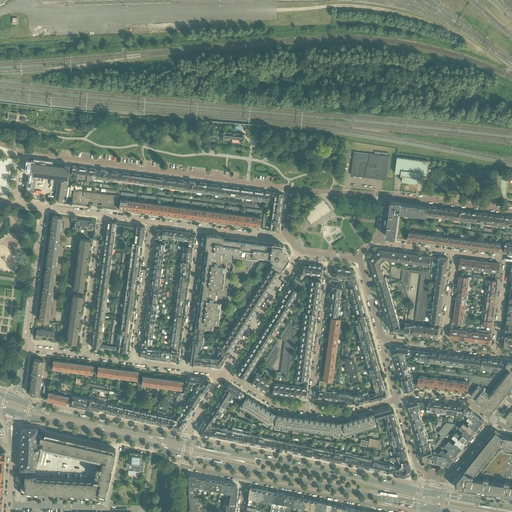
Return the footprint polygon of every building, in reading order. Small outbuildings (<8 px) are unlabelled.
[(225,138),(234,139),(235,133),(226,132),(221,131),(220,138),(225,139),(225,138)] [(383,178),(383,179),(387,179),(390,156),(387,156),(388,153),(375,151),(375,154),(354,152),(351,175),(359,176),(359,175),(365,175),(365,176),(366,176),(376,177),(376,178),(376,177),(383,178)] [(402,181),(418,183),(418,178),(420,178),(420,176),(426,177),(429,161),(397,157),(395,173),(401,173),(401,175),(402,175),(402,181)] [(70,175),(71,176),(72,168),(69,167),(69,166),(60,164),(60,166),(31,163),(30,171),(29,175),(28,175),(26,184),(31,185),(34,182),(35,179),(33,176),(33,174),(59,177),(67,178),(68,176),(70,177),(70,175)] [(78,177),(81,177),(83,167),(79,167),(76,167),(76,166),(72,166),(72,168),(71,176),(74,176),(74,178),(78,178),(78,177)] [(92,178),(92,177),(93,169),(89,168),(89,169),(86,168),(83,167),(81,177),(84,177),(84,179),(88,180),(88,178),(92,178)] [(92,177),(103,179),(104,170),(101,170),(96,170),(96,169),(93,169),(92,177)] [(103,179),(114,180),(115,172),(112,171),(112,172),(107,171),(107,170),(104,170),(103,179)] [(114,180),(125,182),(126,173),(123,173),(122,173),(118,172),(115,172),(114,180)] [(125,182),(136,183),(137,174),(133,174),(133,175),(129,174),(129,173),(126,173),(125,182)] [(136,183),(147,185),(148,176),(144,175),(144,176),(139,175),(140,175),(137,174),(136,183)] [(496,195),(504,196),(507,176),(498,175),(496,195)] [(147,185),(158,186),(159,177),(156,177),(156,178),(151,177),(151,176),(148,176),(147,185)] [(68,178),(67,178),(59,177),(58,181),(55,199),(62,200),(62,198),(65,199),(67,182),(68,182),(68,178)] [(158,186),(169,187),(170,179),(167,178),(167,179),(162,178),(159,177),(158,186)] [(169,187),(180,189),(181,180),(178,180),(173,180),(173,179),(170,179),(169,187)] [(180,189),(191,190),(192,182),(189,181),(189,182),(184,181),(181,180),(180,189)] [(191,190),(202,192),(203,184),(202,184),(203,183),(200,183),(195,183),(195,182),(192,182),(191,190)] [(202,192),(213,193),(214,184),(211,184),(211,185),(206,184),(206,183),(203,183),(203,184),(202,192)] [(213,193),(224,195),(225,186),(222,185),(222,186),(217,185),(214,184),(213,193)] [(224,195),(235,196),(236,187),(233,187),(233,188),(228,187),(228,186),(225,186),(224,195)] [(235,196),(246,197),(247,189),(244,188),(243,189),(239,188),(236,187),(235,196)] [(246,197),(256,199),(258,190),(254,190),(250,190),(250,189),(247,189),(246,197)] [(101,206),(116,208),(117,208),(118,196),(74,190),(72,202),(88,204),(88,201),(93,202),(92,204),(93,204),(96,204),(97,204),(97,202),(102,203),(101,206)] [(268,200),(268,196),(269,192),(266,191),(265,192),(260,191),(261,190),(258,190),(256,199),(268,200)] [(273,206),(281,207),(282,204),(281,204),(282,199),(283,199),(283,193),(269,192),(268,196),(269,196),(269,201),(272,201),(273,196),(274,196),(273,203),(271,203),(271,206),(273,206)] [(119,208),(131,210),(132,200),(120,199),(119,208)] [(131,210),(138,211),(139,201),(132,200),(131,210)] [(138,211),(147,212),(148,202),(139,201),(138,211)] [(425,216),(425,215),(426,206),(399,203),(391,201),(386,237),(395,238),(398,214),(400,214),(400,212),(425,215),(425,216)] [(147,212),(155,213),(156,204),(148,202),(147,212)] [(155,213),(163,214),(165,205),(156,204),(155,213)] [(163,214),(172,215),(174,206),(165,205),(163,214)] [(172,215),(181,216),(182,207),(174,206),(172,215)] [(273,206),(271,217),(280,218),(280,215),(280,210),(281,210),(281,207),(273,206)] [(436,217),(442,218),(443,208),(426,206),(425,215),(432,216),(432,217),(431,218),(435,219),(436,217)] [(181,216),(189,217),(190,208),(182,207),(181,216)] [(189,217),(198,219),(199,209),(190,208),(189,217)] [(442,218),(458,220),(459,215),(460,215),(461,211),(459,211),(459,210),(443,208),(442,218)] [(198,219),(206,220),(207,210),(199,209),(198,219)] [(206,220),(215,221),(216,211),(207,210),(206,220)] [(215,221),(223,222),(224,212),(216,211),(215,221)] [(469,221),(476,222),(477,213),(461,211),(460,215),(459,215),(458,220),(468,221),(467,223),(469,223),(469,221)] [(223,222),(232,223),(233,214),(224,212),(223,222)] [(480,228),(483,228),(484,225),(486,226),(487,223),(492,224),(494,215),(477,213),(476,222),(481,223),(480,228)] [(232,223),(241,224),(242,215),(233,214),(232,223)] [(52,224),(52,225),(60,226),(61,220),(62,221),(62,217),(59,216),(58,216),(52,215),(52,216),(53,216),(52,219),(51,221),(52,221),(51,224),(52,224)] [(241,224),(248,225),(249,216),(242,215),(241,224)] [(503,225),(509,226),(510,217),(494,215),(492,224),(498,225),(498,226),(498,227),(503,228),(503,225)] [(249,216),(248,225),(259,227),(261,217),(249,216)] [(280,218),(271,217),(270,228),(278,229),(279,229),(279,226),(278,226),(279,221),(280,221),(280,218)] [(80,231),(80,228),(81,220),(75,219),(75,221),(73,221),(72,227),(77,228),(77,230),(80,231)] [(115,226),(126,227),(126,223),(108,221),(107,227),(107,226),(106,230),(115,231),(115,226)] [(136,229),(135,234),(144,235),(144,231),(144,226),(126,223),(126,227),(136,229)] [(50,232),(50,233),(55,233),(55,230),(60,230),(60,226),(52,225),(52,226),(51,226),(51,227),(50,229),(51,229),(50,232)] [(113,240),(115,231),(106,230),(106,234),(106,239),(113,240)] [(188,240),(188,243),(186,243),(185,245),(193,246),(194,234),(193,234),(193,233),(189,232),(188,240)] [(407,239),(419,241),(420,233),(408,232),(407,239)] [(50,241),(50,243),(58,244),(59,238),(54,237),(55,233),(50,233),(50,236),(49,236),(49,239),(49,241),(50,241)] [(419,241),(430,242),(431,235),(420,233),(419,241)] [(135,234),(134,242),(142,243),(143,239),(144,235),(135,234)] [(201,285),(195,327),(204,328),(210,328),(211,322),(218,323),(218,317),(217,317),(218,306),(220,307),(220,301),(214,300),(216,286),(222,287),(223,281),(221,281),(223,271),(224,271),(225,265),(219,264),(220,250),(222,251),(233,252),(233,255),(239,256),(240,256),(240,254),(251,256),(251,257),(258,258),(258,255),(269,257),(269,258),(273,261),(270,266),(280,272),(289,257),(283,244),(206,234),(205,249),(203,263),(203,267),(203,269),(201,277),(201,285)] [(430,242),(442,244),(443,236),(431,235),(430,242)] [(442,244),(454,245),(455,238),(443,236),(442,244)] [(454,245),(465,247),(466,239),(455,238),(454,245)] [(80,248),(89,249),(90,240),(90,239),(89,239),(85,239),(84,243),(80,242),(80,248)] [(112,248),(113,240),(106,239),(105,244),(104,245),(104,246),(105,247),(112,248)] [(465,247),(477,248),(478,241),(466,239),(465,247)] [(477,248),(488,250),(489,242),(478,241),(477,248)] [(132,242),(131,251),(139,252),(139,251),(140,251),(140,249),(139,249),(140,244),(142,244),(142,243),(134,242),(132,242)] [(500,251),(501,245),(501,244),(489,242),(488,250),(500,251)] [(48,250),(52,251),(53,247),(58,247),(58,244),(50,243),(50,244),(49,243),(49,244),(48,244),(48,246),(48,250)] [(111,257),(112,248),(105,247),(104,248),(104,249),(104,250),(103,256),(111,257)] [(82,256),(88,257),(87,257),(89,249),(80,248),(79,252),(83,252),(82,256)] [(48,259),(48,260),(56,261),(57,255),(52,254),(52,251),(48,250),(48,251),(48,254),(47,254),(47,256),(47,259),(48,259)] [(378,253),(375,255),(383,262),(385,259),(387,259),(388,251),(380,250),(379,251),(378,252),(377,252),(378,253)] [(131,251),(130,259),(138,260),(139,254),(140,252),(139,252),(131,251)] [(393,252),(388,251),(387,259),(392,260),(392,261),(393,261),(393,260),(399,261),(400,253),(395,252),(393,252)] [(404,253),(400,253),(399,261),(404,261),(404,262),(405,263),(405,261),(410,262),(411,254),(407,253),(406,253),(404,253)] [(420,255),(411,254),(410,262),(416,263),(416,264),(416,263),(420,263),(421,255),(420,255)] [(371,260),(373,268),(381,266),(380,264),(383,262),(375,255),(373,257),(372,259),(372,258),(372,259),(371,260)] [(422,255),(421,255),(420,263),(423,264),(423,265),(424,265),(424,264),(430,265),(431,257),(422,255)] [(77,263),(86,265),(87,257),(88,257),(82,256),(82,260),(78,260),(77,263)] [(110,265),(111,257),(103,256),(103,260),(102,260),(102,264),(110,265)] [(130,259),(129,267),(137,268),(138,264),(137,264),(138,260),(130,259)] [(46,267),(45,267),(50,268),(51,264),(55,265),(56,261),(48,260),(48,261),(47,261),(46,261),(46,264),(46,267)] [(438,268),(438,272),(446,273),(446,272),(447,263),(439,262),(438,268),(437,267),(437,268),(438,268)] [(81,268),(80,272),(86,272),(86,265),(77,263),(77,267),(81,268)] [(260,263),(212,340),(214,341),(242,297),(244,294),(263,264),(260,263)] [(303,265),(299,272),(305,276),(306,274),(307,273),(310,273),(311,264),(304,263),(304,265),(303,265)] [(109,273),(110,265),(102,264),(101,267),(102,267),(101,272),(109,273)] [(322,266),(311,264),(310,273),(321,275),(322,266)] [(375,275),(376,279),(384,277),(382,271),(383,271),(383,270),(382,271),(381,266),(373,268),(374,272),(374,273),(375,274),(375,275)] [(46,276),(45,277),(54,278),(54,272),(50,272),(50,268),(45,267),(45,268),(46,268),(45,271),(45,273),(45,276),(46,276)] [(129,267),(128,276),(136,277),(136,272),(137,272),(137,268),(129,267)] [(271,267),(267,275),(275,280),(279,272),(271,267)] [(344,283),(355,280),(354,276),(355,276),(354,273),(352,269),(345,269),(344,278),(343,283),(344,283)] [(76,275),(75,279),(84,280),(85,273),(86,273),(86,272),(80,272),(80,275),(76,275)] [(108,281),(109,273),(101,272),(101,278),(100,278),(100,279),(100,280),(108,281)] [(437,276),(437,282),(445,283),(446,274),(446,273),(438,272),(437,275),(436,275),(436,276),(437,276)] [(267,275),(262,282),(270,287),(275,280),(267,275)] [(128,276),(127,284),(135,285),(135,284),(136,283),(135,282),(136,277),(128,276)] [(378,285),(378,288),(388,285),(385,276),(384,277),(376,279),(378,285)] [(43,284),(43,285),(48,285),(48,281),(53,282),(54,278),(45,277),(45,278),(44,278),(44,279),(44,281),(44,284),(43,284)] [(293,280),(304,287),(305,285),(294,278),(293,280)] [(305,380),(311,336),(314,314),(316,314),(321,278),(318,278),(317,280),(311,280),(310,288),(309,291),(307,313),(305,312),(296,379),(305,380)] [(79,285),(78,289),(83,290),(83,289),(84,280),(75,279),(75,284),(79,285)] [(107,290),(108,281),(100,280),(100,281),(99,281),(99,283),(100,283),(99,289),(107,290)] [(291,283),(303,290),(303,288),(293,281),(291,283)] [(262,282),(258,289),(266,294),(270,287),(262,282)] [(435,291),(443,292),(444,291),(443,291),(445,283),(437,282),(436,285),(435,285),(435,288),(434,288),(434,289),(435,290),(435,291)] [(127,284),(126,292),(134,293),(134,288),(135,287),(135,286),(135,285),(127,284)] [(43,293),(43,294),(51,295),(52,290),(47,289),(48,285),(43,285),(43,288),(42,291),(43,291),(42,293),(43,293)] [(379,289),(381,295),(390,293),(388,285),(378,288),(379,289)] [(289,287),(285,294),(293,299),(297,292),(289,287)] [(106,298),(107,290),(99,289),(99,293),(98,293),(97,297),(106,298)] [(258,289),(254,295),(262,300),(266,294),(258,289)] [(435,296),(434,301),(442,302),(443,294),(443,292),(435,291),(435,295),(434,295),(435,296)] [(126,292),(125,300),(133,302),(134,298),(133,298),(134,293),(126,292)] [(384,305),(385,311),(395,308),(390,293),(381,295),(382,301),(383,305),(384,305)] [(41,302),(46,303),(46,299),(51,299),(51,295),(43,294),(43,296),(42,295),(42,296),(41,298),(42,298),(41,302)] [(280,301),(282,302),(290,307),(288,306),(293,299),(285,294),(280,301)] [(72,302),(81,303),(82,296),(83,296),(83,295),(81,295),(78,295),(77,299),(73,298),(72,302)] [(254,295),(249,303),(257,308),(262,300),(254,295)] [(105,306),(106,298),(97,297),(97,301),(98,301),(97,305),(105,306)] [(125,300),(124,308),(131,309),(132,305),(133,305),(133,302),(125,300)] [(433,308),(433,311),(441,313),(441,312),(441,311),(442,302),(434,301),(433,307),(432,307),(432,308),(433,308)] [(41,311),(41,312),(49,313),(50,307),(45,306),(46,303),(41,302),(41,306),(40,306),(40,308),(41,308),(40,311),(41,311)] [(76,310),(81,311),(81,310),(80,310),(81,303),(72,302),(72,306),(76,306),(76,310)] [(282,302),(278,308),(286,313),(290,307),(282,302)] [(249,303),(245,309),(253,314),(257,308),(249,303)] [(106,306),(105,306),(97,305),(96,311),(95,313),(96,313),(96,314),(104,315),(105,309),(106,309),(106,306)] [(124,308),(122,317),(130,318),(131,317),(131,316),(131,315),(131,309),(124,308)] [(278,308),(273,316),(281,321),(286,313),(278,308)] [(388,321),(390,327),(399,324),(395,308),(385,311),(387,317),(388,321)] [(245,309),(240,316),(248,321),(253,314),(245,309)] [(431,321),(439,322),(441,314),(441,313),(433,311),(432,313),(430,313),(430,315),(431,315),(432,315),(431,321)] [(40,320),(44,320),(44,316),(49,317),(49,313),(41,312),(41,313),(40,313),(39,313),(39,315),(40,316),(39,319),(39,320),(40,320)] [(295,313),(278,339),(280,340),(296,314),(295,313)] [(103,320),(104,315),(96,314),(95,314),(95,316),(96,316),(95,322),(103,323),(109,324),(110,321),(103,320)] [(240,316),(236,323),(244,328),(248,321),(240,316)] [(273,316),(269,322),(277,328),(281,321),(273,316)] [(74,321),(74,326),(79,326),(80,318),(71,317),(70,321),(74,321)] [(122,317),(121,326),(129,327),(130,321),(131,320),(131,319),(130,318),(122,317)] [(326,352),(325,352),(325,355),(326,355),(325,362),(324,362),(323,365),(324,365),(323,373),(322,373),(322,376),(323,376),(323,380),(331,381),(331,377),(332,378),(333,373),(332,373),(333,367),(334,367),(334,363),(333,362),(334,357),(335,357),(336,352),(334,352),(335,346),(336,346),(337,342),(336,342),(337,336),(338,336),(338,332),(337,331),(338,326),(339,326),(340,321),(338,321),(339,318),(331,317),(330,321),(329,321),(329,324),(330,324),(329,331),(328,331),(327,334),(328,334),(327,342),(326,342),(326,344),(327,345),(326,352)] [(337,381),(339,382),(340,382),(340,380),(341,372),(341,367),(344,349),(347,322),(348,319),(348,318),(347,318),(345,317),(345,318),(337,381)] [(352,320),(354,325),(365,322),(365,321),(365,319),(364,319),(363,317),(358,319),(352,320)] [(94,326),(93,330),(102,331),(104,331),(104,326),(102,326),(103,323),(95,322),(94,326)] [(269,322),(264,331),(272,336),(277,328),(269,322)] [(236,323),(232,330),(240,335),(244,328),(236,323)] [(419,334),(420,334),(421,325),(421,326),(416,325),(416,324),(414,324),(413,325),(410,325),(411,326),(410,326),(411,327),(410,332),(410,333),(419,334)] [(282,339),(284,341),(290,341),(292,326),(291,325),(282,339)] [(121,326),(120,334),(129,335),(129,331),(129,327),(121,326)] [(194,328),(192,343),(197,344),(202,345),(204,328),(195,327),(194,328)] [(287,376),(289,378),(295,329),(293,328),(287,376)] [(93,338),(101,339),(102,331),(93,330),(93,334),(93,338)] [(208,341),(209,341),(216,330),(213,330),(212,334),(210,333),(210,337),(208,337),(208,341)] [(232,330),(227,337),(235,342),(240,335),(232,330)] [(263,332),(259,339),(267,344),(272,336),(264,331),(263,332)] [(73,339),(72,343),(76,344),(76,343),(78,333),(69,332),(68,338),(73,339)] [(120,334),(119,342),(127,343),(128,338),(128,339),(129,335),(120,334)] [(227,337),(223,344),(231,349),(235,342),(227,337)] [(100,340),(101,339),(93,338),(92,347),(99,348),(100,344),(100,341),(101,341),(102,340),(100,340)] [(259,339),(254,346),(262,351),(267,344),(259,339)] [(259,367),(261,368),(263,366),(263,367),(279,342),(277,341),(262,365),(261,365),(259,367)] [(119,344),(118,350),(126,351),(127,343),(119,342),(119,344)] [(195,364),(197,350),(197,349),(201,349),(201,346),(197,345),(197,344),(192,343),(190,364),(195,364)] [(218,350),(227,356),(231,349),(223,344),(222,346),(218,344),(217,346),(219,348),(218,350)] [(254,346),(250,353),(258,358),(262,351),(254,346)] [(362,355),(364,354),(373,351),(373,349),(373,347),(372,347),(372,346),(361,349),(361,350),(362,355)] [(394,354),(394,355),(404,353),(408,351),(409,356),(411,356),(409,351),(409,349),(394,347),(393,349),(392,349),(394,354)] [(217,353),(215,366),(215,367),(219,368),(227,356),(218,350),(217,353)] [(430,361),(438,362),(439,352),(438,352),(437,352),(431,352),(430,361)] [(438,362),(447,363),(448,354),(442,353),(441,352),(439,352),(438,362)] [(250,353),(245,360),(253,365),(258,358),(250,353)] [(447,363),(455,365),(456,354),(454,354),(454,355),(448,354),(447,363)] [(455,365),(463,366),(464,356),(458,355),(456,354),(455,365)] [(463,366),(471,367),(473,356),(471,356),(470,357),(464,356),(463,366)] [(473,356),(471,367),(480,368),(481,358),(475,357),(474,357),(473,356)] [(481,368),(489,369),(489,364),(490,364),(491,359),(489,359),(488,359),(482,358),(481,368)] [(34,367),(34,368),(42,369),(42,364),(38,363),(39,359),(34,359),(33,363),(33,362),(33,365),(33,367),(34,367)] [(351,374),(351,377),(352,382),(358,381),(357,376),(352,359),(344,361),(347,373),(348,373),(351,374)] [(489,369),(497,370),(498,360),(492,360),(492,359),(491,359),(490,364),(489,364),(489,369)] [(52,368),(72,371),(73,363),(53,360),(52,368)] [(245,360),(241,367),(249,372),(253,365),(245,360)] [(73,363),(72,371),(92,373),(93,365),(73,363)] [(97,374),(117,376),(118,369),(98,366),(97,374)] [(367,372),(368,374),(379,371),(378,369),(379,368),(378,367),(378,366),(368,369),(369,372),(367,372)] [(249,372),(241,367),(236,374),(244,379),(249,372)] [(31,376),(37,377),(37,373),(41,373),(42,369),(34,368),(33,370),(32,370),(32,372),(32,376),(31,376)] [(118,369),(117,376),(137,379),(138,371),(118,369)] [(369,379),(371,379),(380,376),(381,376),(380,376),(381,375),(380,373),(379,373),(379,371),(368,374),(369,379)] [(511,376),(507,373),(503,378),(511,385),(511,376)] [(193,385),(194,386),(196,387),(204,392),(204,391),(205,389),(206,389),(206,388),(207,387),(208,385),(210,381),(210,382),(211,381),(210,381),(209,379),(209,378),(208,378),(206,378),(201,377),(197,377),(196,377),(192,376),(186,375),(185,382),(187,383),(187,382),(188,382),(187,384),(191,385),(192,385),(193,385)] [(251,383),(257,387),(262,379),(256,375),(251,383)] [(470,395),(476,399),(483,390),(478,386),(481,382),(487,386),(489,384),(493,379),(493,378),(470,375),(469,377),(469,383),(468,390),(468,391),(471,394),(470,395)] [(32,385),(31,386),(39,387),(40,381),(36,381),(37,377),(31,376),(32,376),(31,380),(30,382),(31,382),(31,385),(32,385)] [(141,384),(161,386),(162,378),(142,376),(141,384)] [(411,377),(401,379),(402,385),(404,390),(404,391),(406,391),(416,388),(416,383),(416,382),(415,383),(413,376),(411,377)] [(162,378),(161,386),(181,389),(182,381),(162,378)] [(511,385),(503,378),(499,384),(508,391),(511,385)] [(262,379),(257,387),(267,393),(269,392),(269,389),(267,388),(270,384),(262,379)] [(225,388),(226,389),(233,393),(236,388),(228,383),(225,388)] [(272,393),(280,394),(281,384),(273,383),(272,393)] [(280,394),(289,395),(290,385),(281,384),(280,394)] [(499,384),(495,389),(504,396),(508,391),(499,384)] [(189,389),(193,392),(200,396),(202,394),(202,395),(204,392),(196,387),(194,386),(193,385),(192,385),(189,389)] [(289,395),(298,396),(299,387),(290,385),(289,395)] [(29,394),(34,394),(35,390),(39,391),(39,387),(31,386),(31,387),(30,387),(29,390),(30,390),(30,392),(30,393),(29,393),(29,394)] [(299,387),(298,396),(305,397),(306,388),(299,387)] [(244,393),(236,388),(233,393),(234,394),(239,397),(241,398),(244,393)] [(223,393),(231,398),(234,394),(233,393),(226,389),(225,391),(224,391),(223,392),(223,393)] [(495,389),(491,394),(500,401),(504,396),(495,389)] [(356,391),(357,395),(360,403),(362,403),(363,403),(364,403),(365,402),(362,393),(361,390),(356,391)] [(476,399),(481,403),(488,394),(483,390),(476,399)] [(376,394),(369,396),(370,400),(370,401),(387,396),(386,391),(385,391),(375,393),(376,394)] [(66,404),(66,403),(68,396),(48,392),(46,400),(66,404)] [(193,392),(190,397),(197,401),(199,399),(199,400),(201,397),(200,397),(200,396),(193,392)] [(221,396),(220,398),(228,403),(231,398),(223,393),(222,393),(221,395),(221,396)] [(490,410),(491,412),(490,395),(489,395),(488,394),(481,403),(490,410)] [(490,395),(491,412),(493,410),(500,401),(491,394),(490,395)] [(84,408),(87,409),(89,399),(72,395),(72,397),(70,404),(71,405),(73,406),(74,405),(84,407),(84,408)] [(240,405),(250,411),(264,420),(262,423),(267,426),(269,423),(270,424),(269,427),(272,427),(273,424),(274,425),(274,429),(280,429),(280,426),(333,433),(333,436),(339,437),(339,434),(341,433),(341,437),(343,436),(343,433),(344,433),(345,437),(351,435),(350,431),(375,424),(372,414),(342,423),(341,423),(287,415),(276,414),(275,414),(246,396),(240,405)] [(197,401),(190,397),(187,402),(194,406),(196,404),(198,402),(197,402),(197,401)] [(217,402),(217,403),(225,408),(228,403),(220,398),(219,400),(218,400),(217,402)] [(101,412),(105,413),(107,403),(89,399),(87,409),(90,409),(101,411),(101,412)] [(410,411),(418,408),(417,407),(418,406),(417,401),(417,400),(408,403),(410,411)] [(182,410),(189,415),(194,408),(184,401),(181,406),(182,406),(180,409),(182,410)] [(119,416),(121,416),(123,407),(107,403),(105,413),(107,413),(108,413),(118,415),(119,416)] [(215,405),(214,407),(222,412),(225,408),(217,403),(216,403),(215,404),(215,405)] [(462,416),(463,415),(468,408),(467,407),(466,407),(466,406),(458,405),(456,415),(462,416)] [(135,419),(138,420),(140,410),(123,407),(121,416),(124,417),(125,417),(135,419)] [(222,412),(214,407),(213,407),(212,409),(212,410),(211,412),(210,412),(209,414),(209,415),(219,417),(222,412)] [(378,417),(384,416),(384,415),(393,413),(394,412),(392,407),(374,412),(375,418),(378,417)] [(152,423),(155,424),(157,414),(140,410),(138,420),(141,421),(142,420),(152,423)] [(182,410),(179,415),(186,420),(189,415),(182,410)] [(467,415),(468,416),(480,425),(484,421),(473,412),(471,415),(469,413),(467,415)] [(171,428),(173,419),(174,418),(157,414),(155,424),(158,424),(168,426),(168,427),(171,428)] [(176,419),(180,430),(186,420),(179,415),(176,419)] [(208,416),(203,423),(208,424),(209,421),(211,421),(212,419),(212,417),(208,416)] [(469,424),(477,430),(480,425),(468,416),(466,418),(471,422),(469,424)] [(171,428),(180,430),(176,419),(173,419),(171,428)] [(425,443),(420,445),(421,446),(420,446),(421,448),(424,460),(426,460),(434,450),(436,448),(437,446),(438,445),(448,433),(450,431),(456,423),(450,423),(446,422),(438,433),(441,435),(440,436),(439,437),(440,438),(436,443),(436,444),(433,445),(432,443),(433,442),(432,441),(429,442),(425,443)] [(461,425),(473,434),(477,430),(469,424),(468,426),(463,422),(461,425)] [(200,434),(208,436),(210,425),(210,426),(210,425),(208,424),(203,423),(198,431),(200,431),(200,433),(200,434)] [(211,436),(214,437),(216,427),(210,426),(210,425),(208,436),(209,435),(211,435),(211,436)] [(462,433),(469,439),(473,434),(461,425),(459,427),(463,431),(462,433)] [(36,436),(36,435),(37,435),(38,429),(36,429),(36,428),(27,427),(26,426),(25,426),(24,427),(22,427),(22,428),(22,431),(20,468),(21,468),(23,469),(26,469),(30,469),(34,469),(35,449),(38,449),(38,447),(39,447),(40,435),(39,435),(39,436),(36,436)] [(387,436),(390,435),(399,433),(398,431),(399,430),(398,428),(397,428),(398,427),(388,430),(386,431),(387,436)] [(453,433),(454,434),(466,443),(467,441),(469,439),(462,433),(460,435),(456,431),(456,432),(454,430),(452,429),(450,431),(452,432),(453,433)] [(495,429),(472,457),(462,470),(463,470),(464,471),(463,472),(462,473),(461,472),(456,478),(455,487),(511,496),(511,437),(511,438),(504,437),(502,436),(503,435),(495,429)] [(40,435),(39,447),(39,448),(97,461),(93,480),(32,476),(32,475),(25,475),(24,481),(21,481),(20,493),(86,496),(97,497),(97,496),(104,497),(106,490),(107,490),(110,477),(109,476),(111,470),(112,470),(115,456),(113,456),(115,449),(44,433),(44,436),(40,435)] [(456,440),(455,441),(462,447),(464,445),(466,443),(454,434),(452,436),(456,440)] [(380,440),(377,440),(369,438),(367,448),(377,450),(380,440)] [(448,441),(447,443),(459,452),(460,450),(462,448),(462,447),(455,441),(453,444),(449,440),(448,441)] [(448,451),(455,457),(455,456),(457,454),(459,452),(447,443),(446,444),(445,445),(449,449),(448,451)] [(440,451),(452,461),(455,457),(448,451),(446,452),(442,449),(441,450),(437,446),(436,448),(440,451)] [(394,454),(394,456),(405,453),(404,448),(394,451),(393,451),(389,452),(390,455),(394,454)] [(426,460),(436,463),(438,453),(434,450),(426,460)] [(438,453),(436,463),(448,465),(452,461),(440,451),(438,453)] [(41,452),(39,463),(45,464),(46,459),(43,458),(44,454),(47,454),(47,453),(41,452)] [(126,469),(128,469),(140,470),(143,471),(143,462),(141,462),(142,454),(141,454),(137,453),(134,453),(130,453),(130,452),(130,453),(129,461),(126,461),(126,469)] [(363,455),(362,457),(360,467),(363,468),(364,467),(366,468),(368,459),(369,453),(366,452),(366,456),(363,455)] [(391,458),(396,463),(398,462),(407,459),(406,457),(406,455),(405,453),(394,456),(392,457),(390,457),(391,458)] [(352,465),(354,465),(356,456),(350,455),(348,464),(349,464),(349,465),(351,465),(352,465)] [(387,473),(394,474),(395,467),(396,463),(391,458),(390,459),(389,463),(387,473)] [(396,463),(399,466),(408,474),(410,469),(407,459),(398,462),(396,463)] [(395,467),(394,474),(403,476),(408,474),(399,466),(398,468),(395,467)] [(201,477),(195,476),(193,488),(193,493),(195,493),(194,493),(194,491),(196,492),(197,486),(199,486),(201,477)] [(227,483),(222,481),(220,491),(220,494),(223,494),(223,491),(225,492),(228,483),(227,482),(227,483)] [(271,511),(275,511),(279,493),(274,492),(271,505),(270,510),(270,511),(271,511)] [(280,511),(284,494),(279,493),(275,511),(280,511)] [(283,511),(285,505),(286,504),(287,504),(289,495),(284,494),(280,511),(283,511)] [(289,511),(290,511),(289,511),(291,505),(293,506),(295,497),(289,495),(287,504),(288,504),(287,507),(285,511),(289,511)] [(223,501),(223,503),(235,505),(236,499),(236,497),(230,496),(229,498),(229,500),(227,499),(226,501),(223,501)] [(294,511),(296,506),(298,507),(300,498),(295,497),(293,506),(291,511),(294,511)] [(305,499),(300,498),(298,507),(297,510),(296,511),(299,511),(300,510),(303,511),(305,499)] [(225,508),(225,510),(235,511),(235,505),(223,503),(218,502),(217,505),(220,505),(221,504),(223,504),(222,507),(225,508)]
